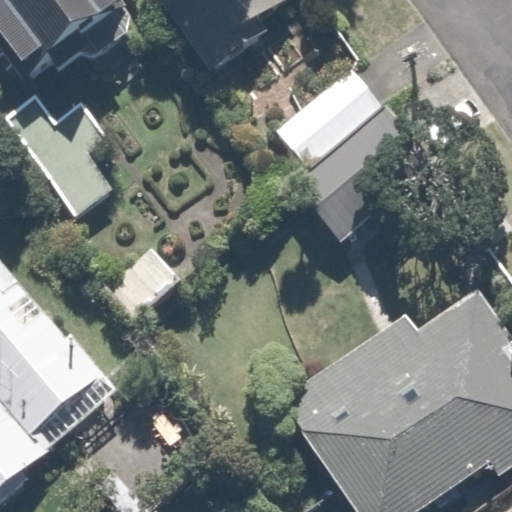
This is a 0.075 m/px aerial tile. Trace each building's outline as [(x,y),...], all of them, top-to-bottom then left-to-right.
[(0,0),(0,64),(21,92),(119,20),(104,0),(0,0)] [(288,0),(147,0),(208,85),(301,17),(288,0)] [(349,70),(270,137),(303,180),(382,114),(349,70)] [(33,105),(2,125),(71,221),(113,194),(89,157),(105,142),(80,111),(51,130),(33,105)] [(382,114),(291,193),(338,251),(429,173),(382,114)] [(148,252),(104,287),(134,327),(177,287),(148,252)] [(0,272),(0,495),(110,395),(0,272)] [(511,473),(511,348),(473,295),(416,330),(400,323),(273,408),(343,511),(435,511),(484,477),(490,488),(511,473)]
